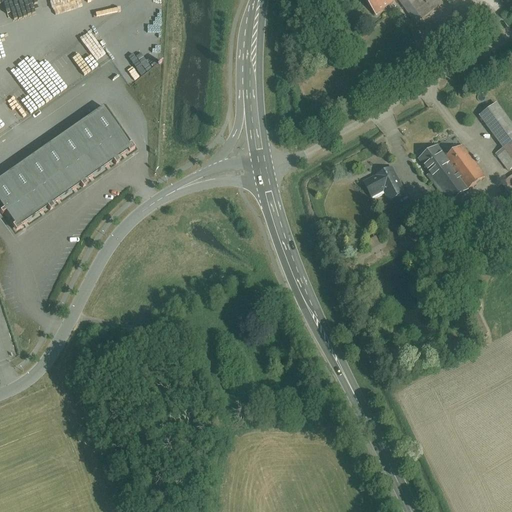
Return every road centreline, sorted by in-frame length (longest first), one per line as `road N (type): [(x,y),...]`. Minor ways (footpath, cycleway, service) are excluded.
road 1 (primary): [(411,511),(285,247),(263,167)]
road 2 (unclassified): [(511,36),(296,159),(263,167)]
road 3 (tertiary): [(0,390),(39,365),(111,242),(154,204)]
